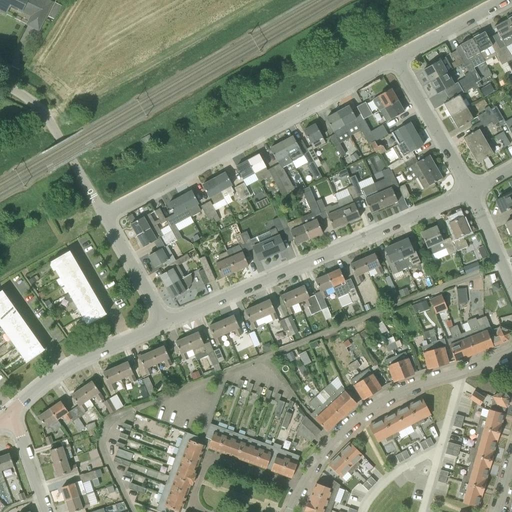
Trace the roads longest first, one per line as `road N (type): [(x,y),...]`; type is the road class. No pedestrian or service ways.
road 1 (residential): [(164,323),(470,190)]
road 2 (residential): [(104,217),(395,59)]
road 3 (residential): [(511,351),(379,402),(343,430),(299,488)]
road 4 (residential): [(11,409),(66,368),(164,323)]
road 5 (unclassified): [(104,217),(48,120),(0,83)]
road 6 (residential): [(299,488),(213,457),(197,480),(189,505),(195,511)]
road 7 (residential): [(470,190),(395,59)]
road 8 (residential): [(395,59),(505,0)]
road 9 (residential): [(164,323),(104,217)]
